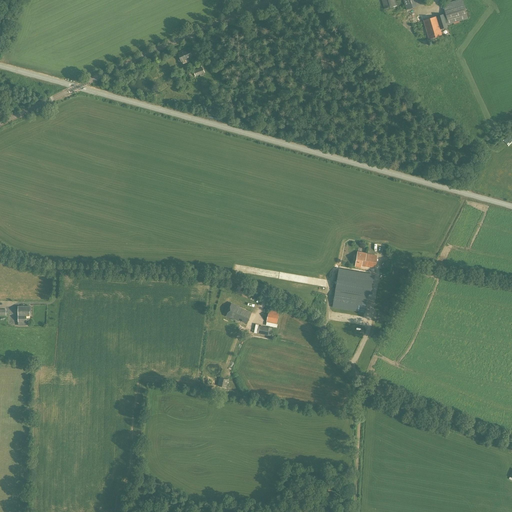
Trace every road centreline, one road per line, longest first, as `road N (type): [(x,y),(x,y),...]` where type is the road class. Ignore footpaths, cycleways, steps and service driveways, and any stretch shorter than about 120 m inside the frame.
road 1 (unclassified): [(511,439),(365,382),(312,318),(232,280),(56,268),(0,250)]
road 2 (tertiary): [(0,123),(272,0)]
road 3 (track): [(355,511),(365,382)]
road 4 (track): [(350,365),(370,323),(381,249)]
